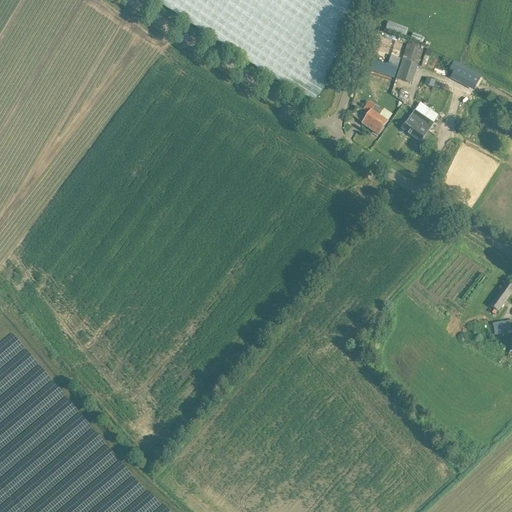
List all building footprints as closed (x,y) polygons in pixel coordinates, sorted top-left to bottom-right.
[(405,35),(407,27),(386,22),(384,30),(405,35)] [(402,60),(417,65),(422,50),(407,45),(402,60)] [(433,52),(428,49),(424,55),(430,57),(433,52)] [(365,69),(394,77),(401,57),(389,54),(387,61),(369,56),(365,69)] [(415,72),(417,66),(405,62),(399,79),(408,83),(412,71),(415,72)] [(473,72),(460,65),(458,64),(453,62),(449,69),(454,72),(453,75),(476,87),(481,77),(480,76),(475,74),(475,73),(473,72)] [(424,85),(433,88),(435,81),(426,78),(424,85)] [(363,124),(374,132),(384,118),(380,115),(382,111),(369,102),(362,112),(368,116),(363,124)] [(433,125),(433,124),(415,111),(402,130),(401,130),(421,143),(420,143),(429,131),(433,125)] [(379,135),(388,121),(384,118),(374,132),(379,135)] [(428,133),(435,135),(438,127),(433,125),(429,131),(428,133)] [(420,159),(408,156),(405,167),(416,173),(420,159)] [(511,292),(511,287),(506,283),(489,306),(498,312),(511,292)] [(493,334),(511,334),(511,321),(493,322),(493,334)] [(130,511),(75,469),(41,511),(130,511)]
